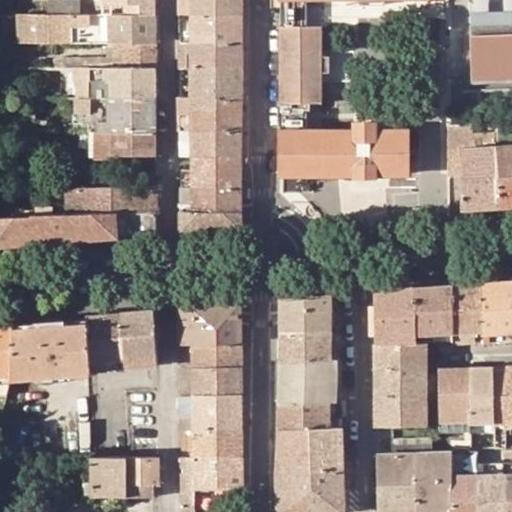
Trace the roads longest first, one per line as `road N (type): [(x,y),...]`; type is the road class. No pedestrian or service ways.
road 1 (unclassified): [(173,511),(168,0)]
road 2 (residential): [(259,265),(259,0)]
road 3 (residential): [(0,284),(259,265)]
road 4 (residential): [(353,258),(361,511)]
road 5 (residential): [(261,511),(259,265)]
road 6 (residential): [(353,258),(511,246)]
